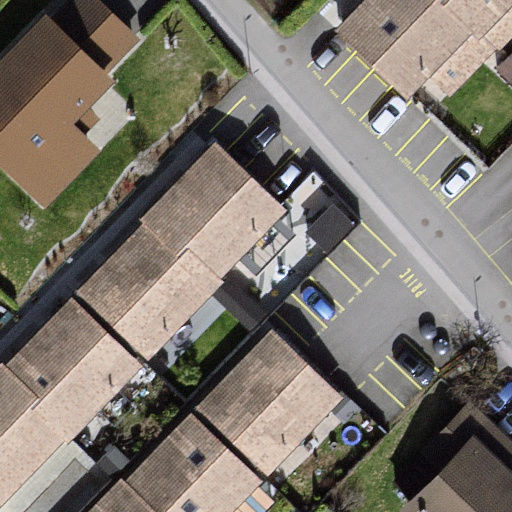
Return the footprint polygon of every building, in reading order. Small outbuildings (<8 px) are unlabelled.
[(23,13),(0,36),(0,179),(32,210),(85,157),(71,96),(132,32),(97,0),(56,0),(36,23),(23,13)] [(349,0),(318,31),(388,100),(458,28),(466,36),(501,0),(349,0)] [(200,144),(0,354),(0,494),(262,210),(200,144)] [(212,511),(326,398),(255,330),(78,511),(212,511)] [(511,511),(511,484),(454,429),(380,506),(386,511),(511,511)]
